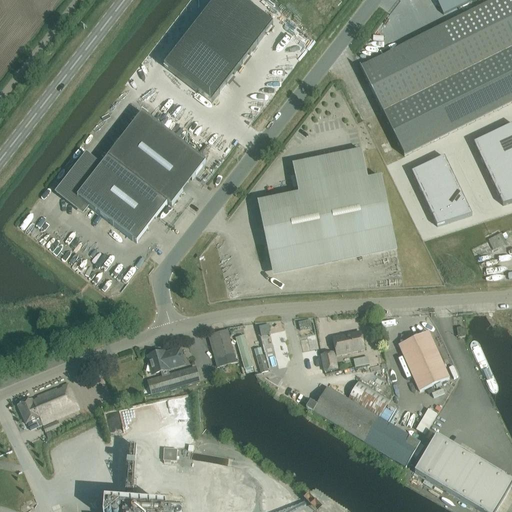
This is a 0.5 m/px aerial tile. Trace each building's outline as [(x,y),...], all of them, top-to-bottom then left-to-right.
[(240,0),(216,0),(164,68),(211,104),(273,26),(240,0)] [(511,0),(496,0),(360,68),(404,158),(511,104),(511,0)] [(435,0),(443,15),(473,0),(435,0)] [(60,196),(76,208),(81,201),(136,244),(168,204),(172,207),(206,163),(143,114),(101,167),(89,158),(60,196)] [(511,125),(473,144),(503,206),(511,203),(511,125)] [(258,204),(270,263),(393,237),(381,178),(368,181),(362,151),(293,166),(299,195),(258,204)] [(444,158),(411,173),(438,228),(472,216),(444,158)] [(52,188),(60,194),(67,184),(60,178),(52,188)] [(23,232),(30,237),(36,230),(33,228),(38,222),(33,218),(23,232)] [(116,233),(112,238),(124,250),(129,244),(116,233)] [(489,243),(494,253),(502,249),(498,239),(489,243)] [(207,280),(210,286),(221,281),(218,275),(207,280)] [(282,353),(280,328),(265,329),(267,354),(282,353)] [(457,329),(458,339),(465,338),(464,328),(457,329)] [(236,364),(227,332),(211,336),(220,368),(236,364)] [(399,346),(420,393),(449,380),(428,333),(399,346)] [(333,339),(336,357),(364,351),(361,335),(346,339),(345,336),(333,339)] [(236,338),(245,370),(252,368),(243,336),(236,338)] [(308,342),(308,354),(316,353),(315,341),(308,342)] [(146,366),(148,375),(153,374),(153,375),(168,371),(168,369),(183,365),(180,351),(164,355),(164,353),(148,358),(150,365),(146,366)] [(264,356),(256,358),(261,374),(268,372),(264,356)] [(324,359),(326,371),(336,369),(334,357),(324,359)] [(148,382),(152,396),(199,382),(196,368),(148,382)] [(268,387),(274,391),(278,385),(272,381),(268,387)] [(296,389),(298,386),(293,383),(282,400),(302,413),(311,398),(296,389)] [(32,401),(16,408),(24,426),(38,420),(41,425),(77,409),(68,389),(67,386),(63,388),(64,391),(58,393),(57,391),(38,399),(40,401),(33,404),(32,401)] [(310,402),(306,408),(405,468),(419,444),(327,389),(317,406),(310,402)] [(58,422),(42,428),(45,434),(60,428),(58,422)] [(511,482),(436,437),(414,473),(478,511),(496,511),(511,486),(511,482)] [(177,450),(164,450),(163,462),(164,462),(164,464),(171,464),(171,462),(177,463),(177,450)] [(226,480),(228,468),(191,461),(189,474),(226,480)]
